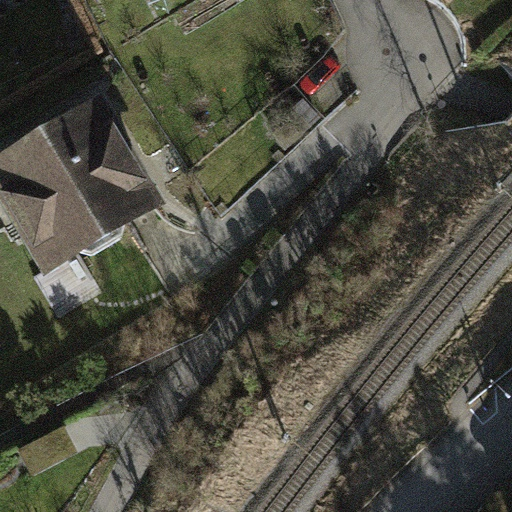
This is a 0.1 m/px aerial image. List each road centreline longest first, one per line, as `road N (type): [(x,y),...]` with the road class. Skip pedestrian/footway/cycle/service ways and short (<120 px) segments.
road 1 (residential): [(105,511),(204,347),(381,139),(412,71)]
road 2 (residential): [(412,511),(511,415)]
